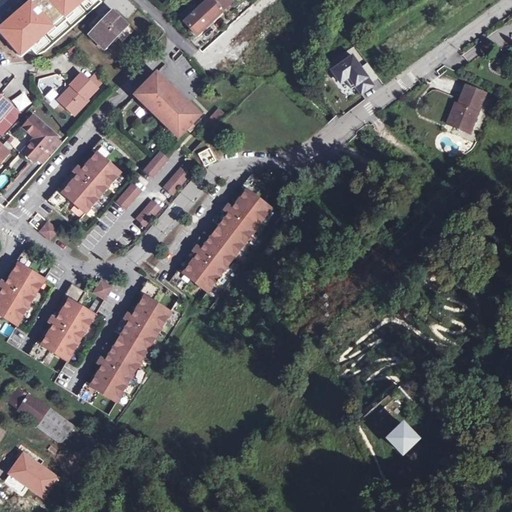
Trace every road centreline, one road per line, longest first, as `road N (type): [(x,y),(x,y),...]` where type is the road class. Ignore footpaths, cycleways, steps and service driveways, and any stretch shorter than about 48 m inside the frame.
road 1 (unclassified): [(511,4),(323,149),(296,161),(224,170),(201,184),(119,269),(65,263),(22,232)]
road 2 (residential): [(138,0),(169,28),(174,50),(14,224)]
road 3 (track): [(431,220),(453,253),(497,379),(511,395)]
road 4 (track): [(333,141),(384,168),(431,220)]
